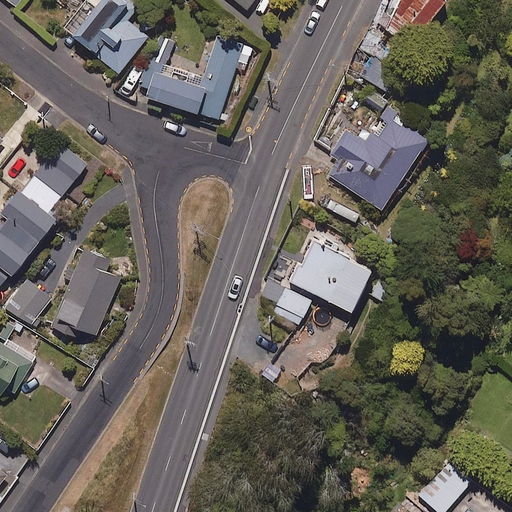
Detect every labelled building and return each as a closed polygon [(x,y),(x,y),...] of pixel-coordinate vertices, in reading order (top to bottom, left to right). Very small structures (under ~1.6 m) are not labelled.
[(88,0),(66,28),(120,72),(149,37),(128,20),(139,7),(130,0),(88,0)] [(236,0),(248,10),(256,0),(266,8),(273,0),(236,0)] [(447,0),(396,0),(380,24),(415,48),(447,0)] [(371,28),(362,49),(382,58),(391,36),(371,28)] [(245,69),(250,54),(243,52),(245,45),(218,36),(211,60),(217,62),(209,88),(157,71),(149,97),(221,119),(237,67),(245,69)] [(398,75),(374,59),(363,75),(387,92),(398,75)] [(369,86),(361,99),(381,112),(390,100),(369,86)] [(432,139),(388,109),(367,141),(350,129),(327,163),(354,181),(350,187),(383,210),(432,139)] [(4,211),(11,217),(0,230),(0,287),(2,290),(60,219),(50,211),(88,165),(63,144),(53,157),(50,155),(4,211)] [(270,279),(261,296),(278,304),(274,312),(301,326),(317,294),(353,312),(375,270),(313,239),(288,288),(270,279)] [(111,260),(85,249),(57,319),(98,336),(121,277),(106,271),(111,260)] [(52,297),(28,279),(7,307),(32,325),(52,297)] [(34,363),(0,341),(0,399),(8,405),(34,363)] [(0,504),(21,477),(0,460),(0,504)] [(446,511),(474,480),(451,461),(420,497),(437,511),(446,511)]
